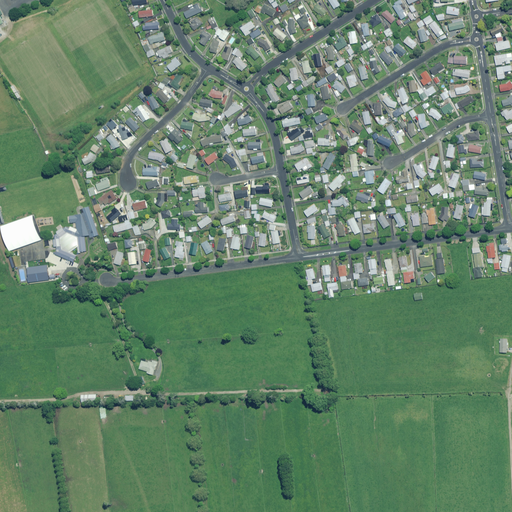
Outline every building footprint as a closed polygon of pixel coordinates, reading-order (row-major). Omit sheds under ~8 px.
[(278,6),(275,1),(274,0),(267,0),(270,4),(271,3),(274,8),(278,6)] [(340,6),(336,0),(328,0),(334,9),(340,6)] [(403,4),(400,0),(394,4),(395,5),(393,6),(401,20),(407,16),(400,5),(403,4)] [(202,12),(198,5),(194,7),(195,8),(184,13),(186,19),(202,12)] [(262,9),(260,12),(265,14),(265,13),(273,17),(276,11),(264,5),(262,9)] [(288,10),(285,5),(280,8),(283,13),(288,10)] [(327,12),(318,5),(314,10),(319,14),(323,17),(327,12)] [(460,9),(448,7),(446,14),(458,16),(460,9)] [(396,19),(387,10),(385,12),(384,12),(382,15),(391,24),(396,19)] [(307,17),(305,15),(297,20),(303,30),(309,26),(307,22),(309,21),(307,18),(307,17)] [(382,22),(377,15),(372,18),(373,19),(369,21),(373,28),(382,22)] [(433,21),(429,16),(423,20),(427,26),(433,21)] [(203,24),(198,17),(189,24),(195,31),(203,24)] [(208,20),(211,26),(206,28),(207,30),(212,28),(213,29),(218,27),(213,18),(208,20)] [(295,20),(289,19),(288,28),(291,35),(297,33),(295,27),(295,20)] [(255,27),(251,21),(241,28),(246,36),(250,33),(249,31),(255,27)] [(464,28),(463,21),(448,25),(449,31),(464,28)] [(159,29),(159,22),(146,24),(146,26),(143,26),(143,31),(159,29)] [(444,34),(435,22),(429,26),(438,38),(444,34)] [(496,36),(496,38),(502,37),(502,36),(501,33),(504,31),(501,25),(490,31),(493,37),(496,36)] [(393,34),(389,28),(384,32),(387,37),(393,34)] [(219,29),(216,34),(219,37),(225,41),(230,34),(224,30),(223,32),(219,29)] [(287,36),(277,29),(273,34),(282,42),(287,36)] [(428,41),(424,29),(417,31),(421,43),(428,41)] [(212,37),(203,31),(201,33),(200,35),(203,37),(199,42),(205,46),(212,37)] [(357,43),(355,32),(349,33),(349,36),(351,44),(357,43)] [(151,45),(154,43),(166,41),(164,34),(153,36),(148,38),(151,45)] [(348,45),(343,37),(339,39),(341,42),(335,45),(338,51),(348,45)] [(417,44),(408,37),(404,42),(413,50),(417,44)] [(502,37),(497,39),(498,43),(493,45),(494,49),(496,48),(497,51),(510,48),(508,41),(503,42),(502,37)] [(267,42),(260,38),(258,41),(257,44),(263,47),(265,51),(270,48),(267,42)] [(220,42),(213,40),(209,52),(216,54),(220,42)] [(146,53),(153,50),(155,49),(153,45),(149,47),(148,44),(143,46),(146,53)] [(399,54),(402,57),(404,54),(407,56),(409,54),(397,44),(392,49),(394,51),(393,53),(395,55),(397,53),(398,54),(399,54)] [(233,49),(226,46),(221,58),(228,61),(233,49)] [(260,56),(251,46),(248,49),(249,49),(246,52),(249,56),(250,55),(255,60),(260,56)] [(334,61),(334,53),(332,46),(325,48),(328,54),(327,60),(334,61)] [(172,53),(170,47),(157,52),(160,58),(163,57),(164,59),(169,57),(168,54),(172,53)] [(354,54),(351,48),(347,51),(351,57),(349,58),(350,61),(355,57),(353,54),(354,54)] [(244,55),(236,49),(232,53),(237,57),(233,63),(236,66),(242,72),(248,66),(240,59),(244,55)] [(153,50),(146,53),(148,58),(155,55),(153,50)] [(394,61),(385,51),(380,56),(385,62),(384,63),(388,67),(394,61)] [(501,66),(505,66),(504,64),(503,64),(503,63),(505,63),(505,62),(506,64),(510,63),(510,61),(511,60),(511,56),(511,53),(494,56),(496,66),(501,65),(501,66)] [(322,66),(319,54),(313,56),(316,67),(322,66)] [(466,65),(467,57),(454,56),(454,59),(448,58),(448,63),(466,65)] [(181,65),(176,58),(171,61),(172,62),(167,67),(171,72),(181,65)] [(345,64),(342,59),(336,63),(339,68),(345,64)] [(370,62),(372,69),(375,75),(381,71),(378,67),(376,60),(370,62)] [(311,72),(309,61),(301,62),(304,74),(311,72)] [(445,70),(441,63),(430,70),(433,76),(439,73),(439,74),(445,70)] [(353,70),(349,64),(344,67),(348,73),(353,70)] [(334,71),(331,66),(325,70),(328,74),(334,71)] [(368,79),(364,66),(358,68),(362,80),(368,79)] [(505,79),(504,75),(511,74),(510,71),(511,71),(511,66),(496,68),(498,80),(505,79)] [(298,80),(296,68),(289,69),(291,81),(298,80)] [(470,71),(454,69),(453,76),(469,78),(470,71)] [(428,84),(429,85),(432,84),(431,82),(432,81),(426,71),(420,75),(423,79),(421,81),(424,86),(428,84)] [(169,84),(170,82),(164,78),(162,83),(165,85),(177,92),(181,85),(180,85),(183,80),(181,80),(183,77),(178,74),(176,78),(172,76),(170,79),(173,80),(171,85),(169,84)] [(286,81),(281,75),(277,79),(277,80),(274,83),(279,88),(286,81)] [(357,82),(354,75),(346,78),(350,88),(357,86),(355,82),(357,82)] [(306,81),(309,85),(317,80),(314,76),(306,81)] [(328,82),(325,78),(317,83),(317,84),(315,85),(317,88),(328,82)] [(339,92),(342,93),(346,88),(336,81),(334,83),(334,84),(332,87),(336,90),(334,92),(336,97),(341,95),(339,92)] [(417,92),(414,81),(407,82),(410,93),(417,92)] [(499,85),(500,92),(510,90),(511,88),(511,83),(509,81),(505,84),(499,85)] [(275,91),(271,84),(265,88),(268,93),(274,103),(280,100),(275,92),(275,91)] [(456,89),(457,95),(466,94),(470,91),(467,85),(464,87),(456,89)] [(331,99),(327,86),(320,88),(323,100),(331,99)] [(403,104),(408,102),(408,99),(403,86),(400,87),(400,89),(397,90),(400,97),(396,99),(398,103),(402,102),(403,104)] [(425,92),(428,97),(436,92),(433,86),(424,92),(425,92)] [(445,92),(440,95),(442,98),(440,99),(441,101),(443,100),(444,101),(449,97),(447,94),(448,93),(446,89),(444,91),(445,92)] [(165,104),(170,99),(172,98),(167,92),(165,94),(161,90),(156,94),(165,104)] [(223,93),(212,90),(210,96),(222,99),(221,103),(226,105),(228,97),(222,95),(223,93)] [(419,96),(422,101),(423,100),(424,102),(429,99),(428,97),(425,92),(419,96)] [(314,99),(314,95),(307,96),(308,107),(316,107),(316,103),(315,103),(315,99),(314,99)] [(159,107),(154,96),(148,99),(153,110),(159,107)] [(460,109),(474,102),(471,96),(455,105),(457,110),(460,109)] [(502,101),(503,107),(510,105),(511,104),(511,96),(507,99),(502,101)] [(391,100),(388,97),(383,101),(385,102),(384,102),(388,106),(395,109),(397,103),(391,100)] [(213,101),(201,99),(199,105),(208,107),(207,111),(212,114),(214,110),(212,109),(213,101)] [(239,106),(237,102),(232,106),(233,107),(228,110),(224,113),(227,118),(242,109),(240,106),(239,106)] [(293,108),(289,102),(283,106),(279,109),(282,115),(293,108)] [(382,115),(380,103),(373,104),(374,108),(375,116),(382,115)] [(444,106),(444,107),(441,109),(445,115),(448,113),(449,114),(453,112),(452,110),(454,109),(449,103),(447,104),(444,106)] [(150,118),(142,105),(133,111),(137,117),(139,116),(144,122),(150,118)] [(408,108),(406,105),(401,108),(405,113),(412,109),(410,106),(408,108)] [(437,111),(432,109),(429,115),(433,116),(437,122),(442,117),(437,111)] [(511,109),(508,112),(507,110),(501,113),(503,117),(504,116),(507,121),(511,119),(511,120),(511,119),(511,109)] [(417,116),(413,110),(409,113),(412,118),(417,116)] [(371,124),(369,111),(362,113),(365,125),(371,124)] [(316,124),(329,120),(326,112),(319,114),(320,116),(314,118),(316,124)] [(194,113),(191,119),(199,122),(210,121),(209,116),(206,117),(206,115),(201,115),(194,113)] [(426,122),(424,114),(417,116),(421,129),(428,127),(427,126),(429,126),(428,121),(426,122)] [(253,121),(249,115),(245,118),(237,119),(238,126),(247,124),(253,121)] [(387,123),(383,116),(380,118),(382,120),(378,122),(381,127),(387,123)] [(135,122),(130,118),(125,123),(135,132),(140,127),(135,122)] [(300,124),(299,118),(295,119),(295,118),(282,121),(284,128),(300,124)] [(119,125),(114,120),(109,125),(113,130),(119,125)] [(194,124),(182,122),(181,129),(193,131),(194,124)] [(354,122),(350,127),(359,134),(363,128),(354,122)] [(224,128),(225,131),(224,131),(226,136),(233,133),(228,124),(224,128)] [(391,136),(398,132),(395,127),(393,128),(392,125),(386,128),(391,136)] [(130,137),(126,126),(119,129),(123,140),(130,137)] [(349,136),(342,126),(336,130),(338,133),(337,133),(339,136),(340,136),(343,140),(349,136)] [(257,135),(256,127),(249,127),(250,129),(243,130),(243,137),(257,135)] [(301,131),(299,128),(288,135),(292,141),(301,134),(300,132),(301,131)] [(173,141),(174,140),(178,144),(183,139),(179,135),(180,134),(175,129),(168,137),(173,141)] [(405,136),(402,130),(399,131),(400,133),(394,135),(398,145),(404,143),(402,137),(405,136)] [(414,130),(409,133),(408,133),(411,138),(417,134),(414,130)] [(310,133),(309,131),(305,132),(306,134),(303,134),(303,136),(299,137),(299,141),(304,140),(309,139),(309,138),(313,137),(312,133),(310,133)] [(480,140),(479,132),(474,132),(474,134),(466,135),(467,141),(480,140)] [(112,145),(111,145),(113,150),(121,146),(118,141),(112,134),(107,139),(112,143),(112,145)] [(465,143),(463,134),(456,136),(457,144),(465,143)] [(214,146),(214,144),(222,142),(221,135),(209,138),(200,141),(203,148),(209,145),(210,147),(214,146)] [(392,142),(380,136),(377,142),(389,148),(392,142)] [(352,140),(349,141),(351,146),(360,143),(357,137),(352,139),(352,140)] [(160,142),(163,148),(164,148),(167,154),(173,150),(166,139),(160,142)] [(372,141),(365,141),(365,146),(368,146),(367,155),(374,156),(374,144),(372,144),(372,141)] [(455,146),(449,144),(446,157),(453,158),(455,146)] [(99,148),(94,145),(90,150),(96,153),(99,148)] [(296,147),(291,148),(292,155),(299,154),(305,151),(301,145),(296,147)] [(463,145),(457,146),(458,149),(459,149),(459,153),(465,153),(465,154),(467,154),(467,150),(464,150),(463,145)] [(482,147),(469,145),(468,152),(481,154),(482,147)] [(363,152),(364,151),(363,150),(364,148),(360,146),(356,152),(361,155),(366,158),(367,156),(366,155),(367,154),(363,152)] [(82,160),(85,165),(92,161),(94,163),(98,157),(91,152),(88,157),(82,160)] [(150,152),(149,159),(158,160),(161,163),(165,157),(159,153),(150,152)] [(219,158),(215,153),(205,160),(209,165),(215,161),(219,158)] [(336,156),(330,153),(322,167),(329,170),(336,156)] [(178,159),(173,154),(170,158),(174,162),(178,159)] [(197,156),(190,154),(186,167),(193,169),(197,156)] [(229,156),(226,154),(223,159),(229,164),(232,169),(238,166),(234,159),(230,156),(229,156)] [(246,155),(238,157),(242,163),(248,161),(247,157),(249,157),(248,154),(246,155)] [(358,171),(356,154),(349,155),(351,172),(358,171)] [(263,155),(251,157),(252,164),(265,162),(263,155)] [(439,158),(433,156),(429,168),(435,170),(439,158)] [(312,167),(306,158),(295,165),(298,171),(302,168),(304,171),(312,167)] [(475,158),(470,159),(470,168),(484,168),(483,161),(475,162),(475,158)] [(417,166),(416,164),(413,166),(417,174),(423,179),(427,174),(423,171),(424,170),(421,165),(417,166)] [(158,167),(153,167),(153,168),(143,168),(143,175),(158,176),(158,167)] [(375,176),(374,170),(365,171),(366,178),(362,179),(363,182),(366,182),(366,184),(374,184),(373,176),(375,176)] [(409,182),(407,171),(401,172),(402,176),(396,177),(398,184),(409,182)] [(487,173),(475,171),(473,179),(486,180),(487,173)] [(346,179),(341,174),(329,186),(334,191),(338,187),(339,189),(342,186),(340,184),(346,179)] [(459,177),(453,175),(452,180),(451,179),(449,186),(455,189),(459,177)] [(198,183),(197,176),(183,178),(184,185),(198,183)] [(310,182),(308,176),(296,178),(297,185),(310,182)] [(111,187),(107,177),(100,180),(101,183),(96,185),(98,191),(111,187)] [(148,190),(154,188),(154,189),(156,188),(156,187),(159,186),(157,179),(146,183),(148,190)] [(392,183),(386,179),(378,191),(384,194),(392,183)] [(443,191),(439,184),(429,190),(432,196),(437,193),(438,194),(443,191)] [(206,198),(205,187),(198,188),(198,190),(192,190),(193,197),(199,196),(199,199),(206,198)] [(313,192),(310,187),(299,193),(303,199),(313,192)] [(488,189),(475,188),(474,194),(487,196),(488,189)] [(118,198),(113,190),(98,199),(102,205),(105,203),(106,205),(109,203),(110,203),(118,198)] [(249,197),(247,190),(242,191),(242,190),(235,191),(236,199),(249,197)] [(161,191),(161,193),(159,193),(159,199),(156,204),(161,207),(165,201),(165,193),(166,193),(166,191),(161,191)] [(232,200),(231,193),(218,196),(219,203),(232,200)] [(370,196),(358,193),(356,199),(361,201),(361,203),(364,204),(365,202),(368,203),(370,196)] [(332,200),(332,207),(340,206),(343,205),(345,207),(349,205),(342,195),(337,198),(338,200),(332,200)] [(274,200),(262,197),(260,204),(273,207),(274,200)] [(492,198),(487,198),(487,203),(484,202),(484,209),(482,209),(482,215),(490,216),(491,204),(492,204),(492,198)] [(147,208),(145,201),(132,204),(134,212),(147,208)] [(204,208),(203,202),(197,203),(198,208),(196,208),(196,213),(208,213),(208,207),(204,208)] [(96,213),(102,210),(100,204),(94,206),(96,213)] [(479,206),(471,204),(468,211),(470,212),(468,216),(475,218),(479,206)] [(318,210),(314,205),(304,212),(308,217),(318,210)] [(464,206),(457,205),(453,218),(460,220),(464,206)] [(75,255),(60,250),(59,238),(66,233),(73,236),(78,237),(79,252),(86,251),(84,237),(89,236),(90,238),(98,235),(89,206),(82,209),(84,214),(82,215),(69,216),(70,223),(75,222),(76,230),(66,225),(51,236),(53,247),(55,247),(55,252),(53,255),(72,263),(75,255)] [(121,214),(115,207),(112,210),(112,211),(105,216),(111,223),(121,214)] [(448,208),(442,207),(441,212),(442,213),(438,218),(444,221),(445,220),(447,221),(450,217),(448,216),(448,208)] [(436,224),(434,208),(428,209),(429,210),(426,210),(427,216),(428,216),(429,225),(436,224)] [(271,214),(266,211),(263,217),(274,222),(277,217),(271,214)] [(236,221),(233,213),(229,215),(230,217),(221,220),(222,226),(236,221)] [(406,225),(399,213),(394,216),(400,228),(406,225)] [(420,225),(418,213),(415,214),(415,215),(411,216),(411,220),(412,220),(413,226),(420,225)] [(212,222),(207,215),(201,218),(203,220),(198,223),(201,229),(212,222)] [(330,225),(327,215),(322,216),(324,222),(326,227),(330,225)] [(390,225),(383,215),(377,218),(384,229),(390,225)] [(345,236),(343,222),(337,223),(336,217),(330,218),(330,224),(336,223),(338,237),(345,236)] [(157,223),(151,218),(147,222),(148,223),(147,223),(142,225),(144,231),(151,229),(157,223)] [(361,232),(354,218),(348,221),(354,235),(361,232)] [(178,219),(172,219),(172,224),(167,224),(167,230),(180,230),(180,225),(178,225),(178,219)] [(132,228),(130,220),(125,221),(125,223),(113,226),(115,233),(132,228)] [(330,236),(324,224),(318,227),(324,239),(330,236)] [(375,231),(374,224),(363,225),(364,234),(372,233),(372,231),(375,231)] [(141,234),(137,225),(132,227),(135,236),(141,234)] [(315,240),(315,226),(306,226),(306,233),(308,233),(308,240),(315,240)] [(226,230),(226,227),(221,227),(221,234),(227,233),(227,238),(232,237),(231,231),(233,231),(232,229),(226,230)] [(280,243),(278,231),(271,232),(273,244),(280,243)] [(267,234),(260,234),(259,246),(265,247),(265,246),(267,246),(268,243),(265,242),(267,234)] [(230,242),(232,242),(231,249),(239,250),(240,243),(239,242),(240,236),(233,235),(232,239),(231,238),(230,242)] [(254,237),(247,236),(244,248),(251,249),(254,237)] [(225,239),(219,238),(217,250),(224,251),(225,239)] [(183,243),(176,241),(175,246),(177,246),(175,257),(179,258),(179,260),(183,261),(185,253),(183,252),(184,247),(183,247),(183,243)] [(213,252),(207,241),(201,244),(207,255),(213,252)] [(118,248),(116,242),(108,245),(110,251),(118,248)] [(198,244),(191,243),(189,254),(195,255),(196,252),(197,252),(198,244)] [(488,262),(488,263),(492,263),(492,261),(492,258),(495,258),(494,243),(490,244),(487,244),(487,246),(486,246),(487,252),(488,259),(487,259),(487,262),(488,262)] [(166,248),(160,251),(165,260),(170,257),(166,248)] [(152,251),(146,249),(142,261),(150,263),(152,257),(150,257),(152,251)] [(124,254),(118,252),(114,264),(121,266),(124,254)] [(442,259),(441,253),(437,254),(437,259),(436,259),(438,274),(444,273),(443,258),(442,259)] [(475,276),(474,276),(474,278),(475,277),(475,278),(483,277),(482,275),(483,275),(483,272),(482,272),(481,268),(484,268),(482,256),(481,256),(481,253),(473,254),(475,268),(473,269),(474,272),(475,276)] [(501,267),(502,267),(502,271),(508,272),(509,265),(511,256),(504,255),(501,267)] [(425,258),(424,256),(419,256),(421,267),(433,266),(431,257),(425,258)] [(399,258),(400,268),(401,268),(407,267),(408,267),(407,257),(399,258)] [(368,260),(370,272),(368,272),(368,274),(370,274),(370,275),(377,274),(375,259),(368,260)] [(387,272),(392,271),(390,259),(384,260),(386,268),(387,270),(384,270),(384,272),(387,272)] [(363,273),(361,263),(354,264),(355,273),(353,274),(354,280),(358,279),(359,287),(369,285),(368,278),(360,279),(359,274),(363,273)] [(331,275),(329,265),(322,266),(323,276),(324,276),(325,279),(321,280),(322,285),(326,284),(325,282),(330,281),(329,275),(331,275)] [(341,282),(342,290),(352,288),(351,281),(347,282),(346,276),(347,276),(345,266),(338,267),(339,277),(340,277),(341,282)] [(407,267),(401,268),(401,274),(403,273),(404,283),(411,283),(411,279),(414,279),(414,271),(407,272),(407,267)] [(315,279),(313,269),(306,270),(308,280),(315,279)] [(384,280),(383,280),(383,277),(384,277),(384,271),(381,271),(382,276),(377,277),(377,278),(374,278),(374,285),(378,285),(379,287),(383,286),(382,284),(384,284),(384,283),(385,283),(384,280)] [(389,286),(395,285),(395,284),(397,283),(397,280),(394,281),(392,271),(387,272),(388,275),(387,275),(389,286)] [(433,275),(434,274),(433,272),(432,273),(431,272),(424,277),(429,283),(435,278),(433,275)] [(308,286),(311,285),(313,292),(323,290),(321,283),(312,285),(311,281),(308,282),(308,286)] [(333,293),(338,292),(337,283),(327,284),(328,293),(329,298),(334,297),(333,293)] [(509,339),(501,339),(501,354),(508,354),(509,339)] [(157,362),(152,361),(152,363),(149,362),(148,363),(141,361),(139,369),(147,372),(147,373),(153,375),(154,370),(155,370),(157,362)] [(97,395),(83,395),(83,403),(97,403),(97,395)]
